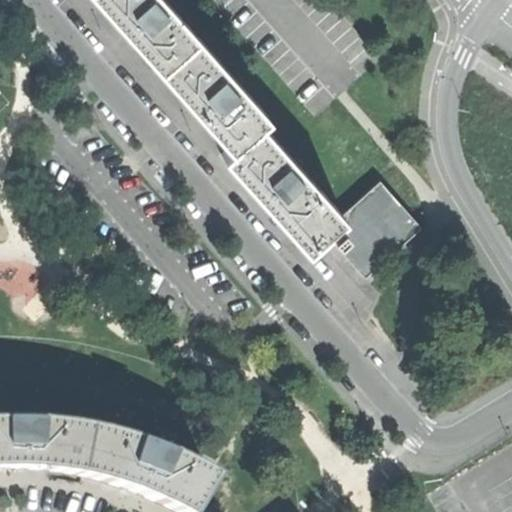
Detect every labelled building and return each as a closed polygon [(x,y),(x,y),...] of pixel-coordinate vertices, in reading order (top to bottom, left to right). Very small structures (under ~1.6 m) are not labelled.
[(199,38),(164,0),(99,0),(126,29),(163,71),(199,38)] [(265,113),(199,38),(163,71),(193,105),(228,145),(258,120),(265,113)] [(228,145),(221,152),(268,202),(304,246),(323,230),(341,213),(258,120),(228,145)] [(341,213),(323,230),(364,276),(395,249),(420,226),(379,180),(341,213)] [(0,468),(12,468),(36,470),(72,476),(97,481),(126,491),(155,503),(170,511),(187,511),(209,476),(182,461),(151,447),(118,435),(72,424),(31,419),(0,418),(0,468)]
